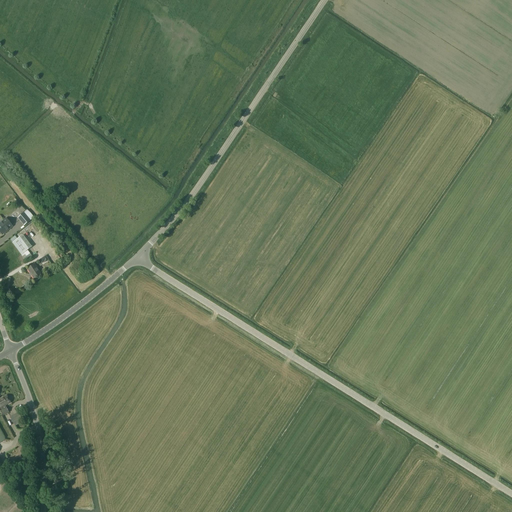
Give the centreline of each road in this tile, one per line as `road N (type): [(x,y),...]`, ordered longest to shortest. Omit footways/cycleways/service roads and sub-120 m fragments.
road 1 (unclassified): [(511,493),(136,258)]
road 2 (tertiary): [(136,258),(192,194),(324,0)]
road 3 (tertiary): [(41,511),(35,419),(9,350)]
road 4 (tertiary): [(9,350),(136,258)]
